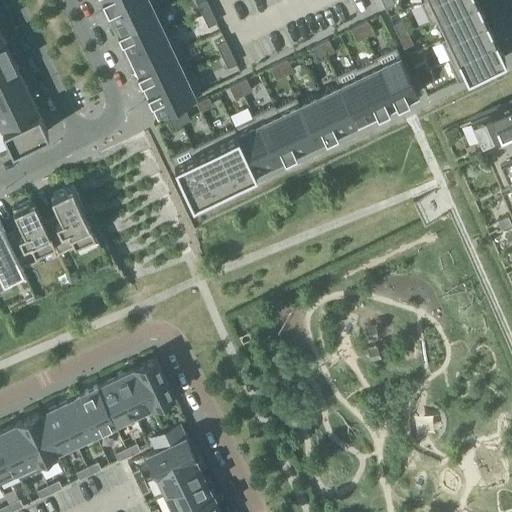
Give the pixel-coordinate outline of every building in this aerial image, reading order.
[(102,0),(107,9),(126,0),(102,0)] [(126,0),(107,9),(116,30),(159,9),(160,11),(162,10),(157,0),(126,0)] [(202,0),(196,3),(202,14),(211,10),(205,0),(202,0)] [(419,0),(429,22),(438,17),(437,16),(471,0),(419,0)] [(446,35),(447,36),(485,18),(476,0),(471,0),(437,16),(438,17),(446,35)] [(159,9),(116,30),(126,50),(169,30),(168,29),(164,20),(160,11),(159,9)] [(211,10),(202,14),(207,26),(216,22),(211,10)] [(446,35),(440,38),(449,57),(456,54),(456,55),(494,37),(489,27),(485,18),(447,36),(446,35)] [(367,20),(358,24),(364,36),(372,32),(367,20)] [(392,24),(398,35),(407,31),(401,20),(392,24)] [(364,36),(358,24),(350,28),(355,40),(364,36)] [(169,30),(126,50),(136,71),(181,50),(181,51),(183,50),(183,49),(173,27),(168,29),(169,30)] [(407,31),(398,35),(403,47),(412,42),(407,31)] [(0,32),(0,56),(10,52),(0,32)] [(449,57),(447,59),(457,79),(457,80),(477,71),(504,58),(494,37),(456,55),(456,54),(449,57)] [(328,39),(319,43),(325,54),(333,50),(328,39)] [(216,44),(222,56),(230,51),(225,40),(216,44)] [(325,54),(319,43),(311,47),(316,58),(325,54)] [(395,46),(372,56),(373,58),(374,58),(396,103),(417,92),(416,90),(410,78),(395,46)] [(181,50),(136,71),(146,92),(191,70),(185,59),(181,51),(181,50)] [(230,51),(222,56),(227,67),(236,63),(230,51)] [(0,56),(0,80),(19,71),(10,52),(0,56)] [(287,58),(278,62),(284,74),(292,70),(287,59),(287,58)] [(356,67),(355,67),(376,112),(396,103),(374,58),(373,58),(363,63),(356,67)] [(412,66),(416,74),(428,69),(424,60),(412,66)] [(284,74),(278,62),(270,66),(275,78),(284,74)] [(355,65),(333,75),(338,83),(357,121),(376,112),(355,67),(356,67),(355,65)] [(428,69),(416,74),(420,83),(432,77),(428,69)] [(191,70),(146,92),(156,113),(160,111),(201,92),(200,90),(191,70)] [(0,80),(0,104),(28,91),(19,71),(0,80)] [(245,78),(237,82),(243,94),(251,90),(245,78)] [(243,94),(237,82),(228,86),(234,98),(243,94)] [(338,83),(318,93),(336,131),(357,121),(338,83)] [(0,104),(0,125),(1,128),(37,110),(28,91),(0,104)] [(298,102),(297,103),(316,141),(336,131),(318,93),(298,102)] [(196,102),(200,110),(212,105),(208,96),(196,102)] [(275,105),(274,106),(295,151),(316,141),(297,103),(298,102),(295,96),(275,105)] [(511,99),(469,118),(484,153),(511,142),(506,130),(511,127),(511,99)] [(273,104),(251,114),(252,116),(253,116),(274,161),(295,151),(274,106),(275,105),(274,103),(273,104)] [(184,107),(175,111),(181,123),(189,119),(184,107)] [(37,110),(1,128),(11,148),(47,131),(37,110)] [(175,111),(167,115),(172,127),(181,123),(175,111)] [(252,116),(233,125),(254,170),(274,161),(253,116),(252,116)] [(233,125),(212,135),(233,180),(254,170),(233,125)] [(192,145),(191,145),(213,190),(233,180),(212,135),(192,145)] [(511,142),(484,153),(485,154),(500,187),(511,182),(511,141),(511,142)] [(170,153),(169,153),(173,162),(191,200),(213,190),(191,145),(192,145),(191,143),(170,153)] [(511,182),(500,187),(511,215),(511,182)] [(42,218),(56,248),(55,248),(57,251),(74,243),(94,234),(82,209),(84,208),(72,183),(50,194),(58,210),(42,218)] [(20,224),(5,231),(21,264),(36,257),(55,248),(56,248),(42,218),(38,210),(33,198),(32,198),(12,207),(20,224)] [(507,216),(497,220),(500,227),(510,223),(507,216)] [(0,278),(2,278),(22,268),(21,264),(5,231),(0,220),(0,278)] [(146,360),(133,366),(134,367),(151,404),(153,408),(173,399),(174,398),(175,398),(169,387),(155,356),(146,360)] [(134,367),(115,376),(132,413),(134,412),(151,404),(134,367)] [(115,376),(97,385),(116,426),(132,418),(135,417),(136,416),(134,412),(132,413),(115,376)] [(75,394),(75,395),(93,432),(95,436),(116,426),(97,385),(96,384),(87,388),(75,394)] [(75,395),(57,404),(74,441),(93,432),(75,395)] [(57,404),(38,413),(56,449),(74,441),(57,404)] [(38,412),(17,421),(38,468),(60,458),(56,449),(38,413),(38,412)] [(439,412),(417,412),(418,433),(439,433),(439,412)] [(17,421),(0,429),(0,437),(15,469),(19,477),(38,468),(17,421)] [(169,427),(158,432),(163,444),(184,434),(183,433),(178,423),(178,422),(169,427)] [(152,435),(150,436),(155,445),(156,447),(163,444),(158,432),(152,435)] [(146,452),(142,454),(142,455),(152,476),(156,474),(193,456),(194,456),(194,455),(184,434),(163,444),(156,447),(151,450),(146,452)] [(0,437),(0,475),(15,469),(0,437)] [(136,442),(125,447),(128,454),(139,449),(136,442)] [(125,447),(114,452),(117,459),(124,456),(128,454),(125,447)] [(193,456),(156,474),(165,492),(202,475),(193,456)] [(97,460),(86,465),(89,473),(100,468),(97,460)] [(86,465),(75,471),(78,478),(89,473),(86,465)] [(131,471),(136,482),(144,478),(138,467),(131,471)] [(202,475),(165,492),(174,511),(210,493),(202,475)] [(144,478),(136,482),(141,493),(142,493),(149,489),(144,478)] [(47,484),(50,491),(61,486),(58,479),(47,484)] [(47,484),(36,489),(39,497),(50,491),(47,484)] [(174,511),(171,511),(220,511),(217,505),(212,493),(210,493),(174,511)] [(8,503),(12,510),(22,505),(19,497),(8,503)] [(8,503),(0,506),(0,511),(7,511),(12,510),(8,503)]
